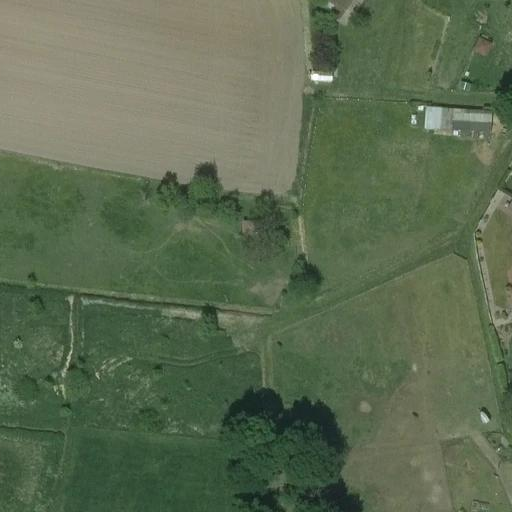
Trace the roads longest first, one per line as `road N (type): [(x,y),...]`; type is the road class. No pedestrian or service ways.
road 1 (track): [(511,141),(457,245),(314,308)]
road 2 (track): [(466,235),(511,441)]
